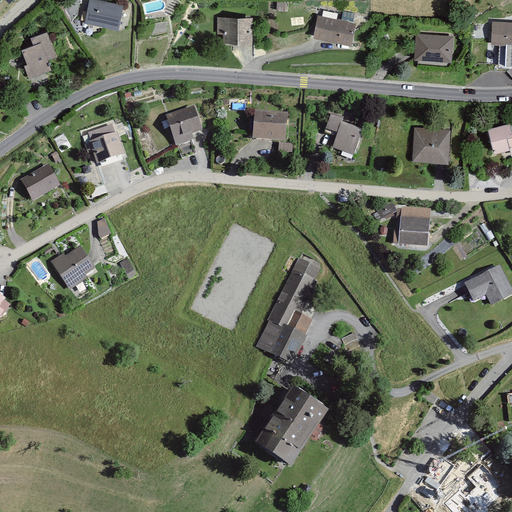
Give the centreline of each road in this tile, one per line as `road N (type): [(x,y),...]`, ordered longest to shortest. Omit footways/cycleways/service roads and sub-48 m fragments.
road 1 (tertiary): [(511,95),(153,74),(95,90),(0,152)]
road 2 (residential): [(511,192),(445,196),(167,177),(1,261)]
road 3 (residential): [(511,357),(389,511)]
